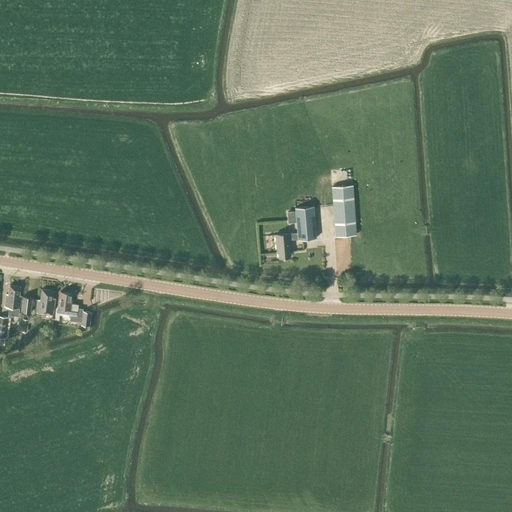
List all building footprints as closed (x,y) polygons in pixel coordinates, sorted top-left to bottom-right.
[(332,187),(335,236),(356,235),(352,185),(332,187)] [(297,239),(298,240),(316,238),(313,206),(295,208),(297,233),(275,235),(277,250),(278,250),(279,258),(290,257),(289,249),(291,249),(290,239),(297,239)] [(21,296),(19,295),(20,286),(9,285),(8,294),(6,293),(4,306),(9,306),(8,314),(18,315),(19,307),(20,307),(21,296)] [(36,312),(53,314),(55,298),(52,298),(53,290),(42,288),(40,300),(38,299),(36,312)] [(77,316),(78,304),(71,303),(72,293),(60,291),(58,304),(55,308),(54,319),(59,320),(59,314),(77,316)] [(21,312),(30,313),(32,297),(23,296),(21,312)] [(89,325),(91,312),(83,310),(81,322),(81,324),(89,325)] [(0,336),(6,338),(8,317),(0,316),(0,336)]
